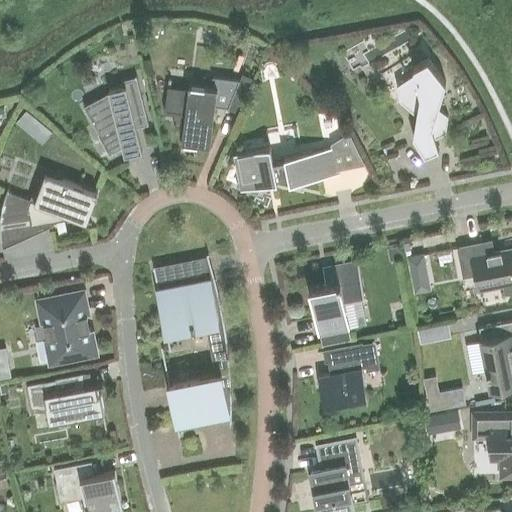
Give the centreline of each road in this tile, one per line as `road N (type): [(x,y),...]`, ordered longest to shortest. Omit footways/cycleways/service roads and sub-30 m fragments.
road 1 (unclassified): [(120,245),(129,388),(159,511)]
road 2 (unclassified): [(511,193),(247,247)]
road 3 (unclassified): [(257,511),(269,426),(247,247)]
road 4 (unclassified): [(247,247),(221,209),(199,197),(143,210),(120,245)]
road 5 (residential): [(0,269),(120,245)]
